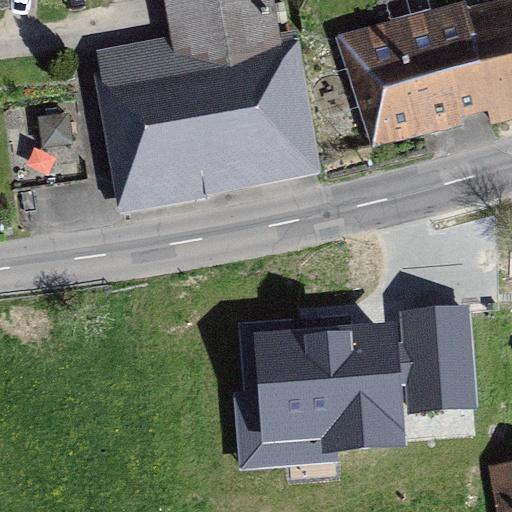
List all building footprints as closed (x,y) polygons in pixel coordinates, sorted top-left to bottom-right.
[(110,54),(136,188),(313,155),(289,29),(263,34),(256,0),(183,0),(191,39),(110,54)] [(511,97),(511,0),(486,0),(350,36),(361,81),(375,134),(511,97)] [(3,103),(11,144),(81,132),(74,90),(3,103)] [(405,336),(264,346),(270,434),(329,430),(330,446),(397,441),(395,410),(471,405),(464,312),(404,316),(405,336)] [(511,511),(511,485),(503,488),(507,511),(511,511)]
